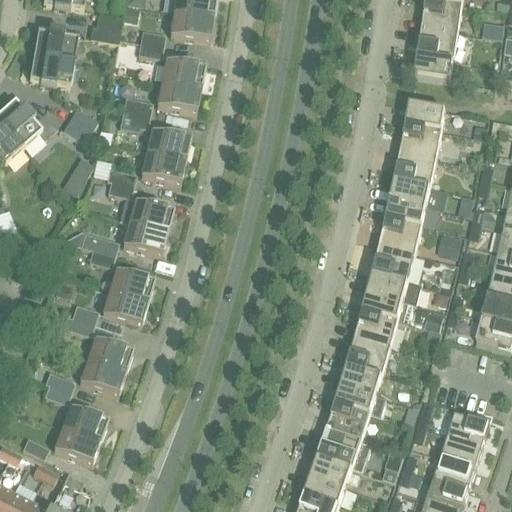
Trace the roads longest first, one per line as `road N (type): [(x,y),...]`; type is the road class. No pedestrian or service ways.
road 1 (residential): [(248,0),(194,260),(107,511)]
road 2 (tertiary): [(291,0),(237,259),(152,511)]
road 3 (tertiary): [(180,511),(269,245),(317,0)]
road 4 (residential): [(256,511),(340,239),(385,0)]
